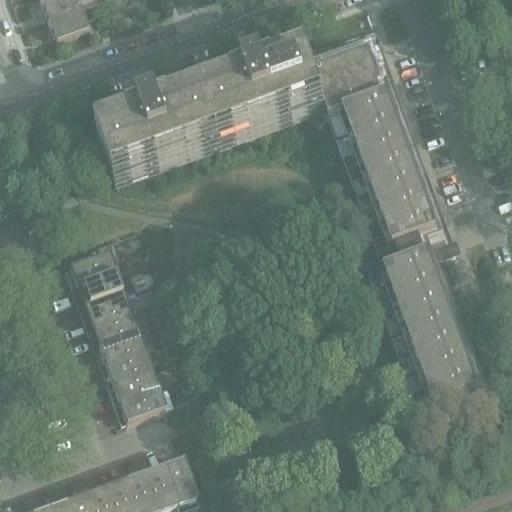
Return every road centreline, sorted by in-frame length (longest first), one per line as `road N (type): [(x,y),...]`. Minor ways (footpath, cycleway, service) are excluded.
road 1 (residential): [(0,462),(9,489),(92,459),(12,240)]
road 2 (residential): [(25,105),(315,0)]
road 3 (residential): [(454,234),(486,224),(443,104)]
